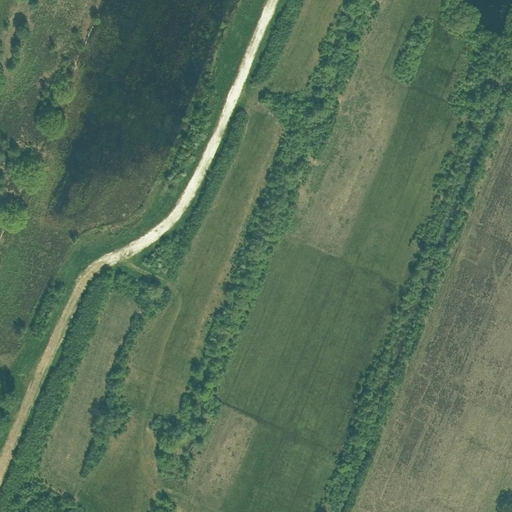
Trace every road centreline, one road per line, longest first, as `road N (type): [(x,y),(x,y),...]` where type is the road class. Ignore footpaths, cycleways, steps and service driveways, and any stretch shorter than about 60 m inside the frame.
road 1 (track): [(273,0),(195,181),(170,220),(122,252)]
road 2 (track): [(122,252),(86,274),(0,469)]
